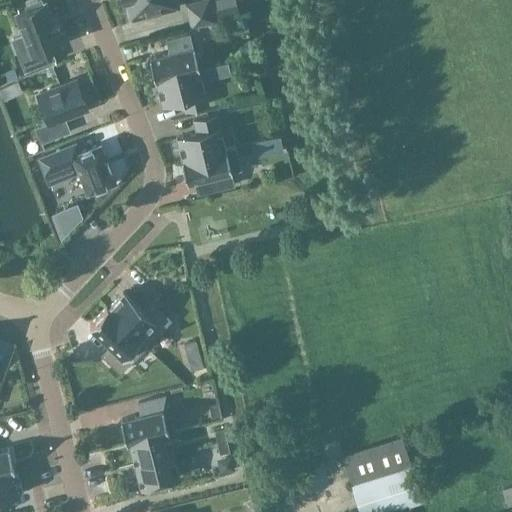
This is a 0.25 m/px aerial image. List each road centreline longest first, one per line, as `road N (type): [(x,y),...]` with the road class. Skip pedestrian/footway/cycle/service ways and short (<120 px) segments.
road 1 (residential): [(35,318),(141,210),(154,180),(88,0)]
road 2 (residential): [(79,511),(35,318)]
